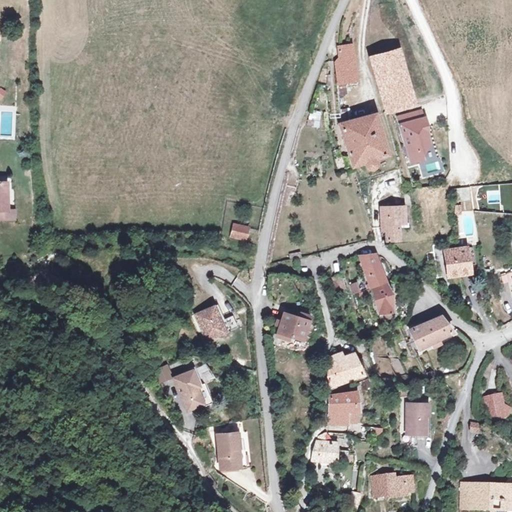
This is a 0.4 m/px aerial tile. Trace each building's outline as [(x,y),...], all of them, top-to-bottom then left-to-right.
[(368,41),(370,59),(394,51),(390,31),(369,35),(370,40),(368,41)] [(335,63),(338,83),(346,82),(359,81),(354,45),(338,47),(339,58),(335,63)] [(394,51),(370,59),(386,112),(414,103),(399,50),(394,51)] [(340,110),(341,125),(351,122),(349,109),(340,110)] [(318,129),(321,115),(309,113),(306,127),(318,129)] [(375,115),(351,122),(341,125),(354,167),(366,163),(367,166),(369,168),(370,169),(372,169),(374,169),(376,168),(377,166),(376,163),(375,160),(388,155),(375,115)] [(0,211),(13,212),(13,202),(7,202),(7,179),(4,179),(4,174),(0,173),(0,211)] [(454,188),(455,202),(469,201),(468,187),(454,188)] [(387,224),(388,243),(400,242),(399,223),(405,223),(405,206),(381,208),(382,224),(387,224)] [(232,219),(227,234),(242,238),(246,223),(232,219)] [(470,265),(467,248),(445,251),(449,276),(471,273),(470,265)] [(473,248),(467,248),(470,265),(475,264),(473,248)] [(373,288),(386,283),(376,254),(360,256),(365,274),(369,283),(366,284),(368,289),(370,288),(372,287),(373,288)] [(340,276),(332,278),(337,291),(344,288),(340,276)] [(373,288),(376,302),(378,314),(379,314),(388,313),(390,312),(390,295),(386,283),(373,288)] [(358,295),(360,300),(369,296),(367,291),(358,295)] [(298,317),(283,313),(276,336),(288,340),(289,336),(302,340),(310,316),(299,313),(298,317)] [(390,319),(388,313),(379,314),(381,321),(390,319)] [(217,316),(198,325),(210,349),(228,341),(217,316)] [(421,321),(408,329),(419,350),(450,333),(441,316),(424,325),(421,321)] [(343,353),(338,355),(343,382),(364,374),(355,353),(345,357),(343,353)] [(343,382),(338,355),(331,358),(335,385),(343,382)] [(335,385),(331,358),(329,359),(328,360),(327,373),(328,388),(335,385)] [(154,371),(159,384),(172,378),(167,366),(154,371)] [(430,380),(435,379),(430,372),(426,374),(430,380)] [(196,382),(175,391),(187,422),(205,415),(199,399),(203,397),(196,382)] [(348,426),(348,424),(348,413),(356,413),(357,412),(356,392),(328,396),(329,409),(328,411),(327,424),(348,426)] [(484,397),(487,408),(503,405),(500,394),(484,397)] [(428,403),(406,403),(406,434),(425,435),(425,416),(428,416),(428,403)] [(505,404),(503,405),(505,417),(508,417),(511,411),(511,406),(505,404)] [(505,417),(503,405),(487,408),(489,421),(505,417)] [(356,423),(356,413),(348,413),(348,424),(356,423)] [(470,432),(480,433),(481,423),(471,422),(470,432)] [(347,462),(347,455),(347,452),(337,451),(337,443),(315,442),(313,463),(347,462)] [(241,445),(220,448),(225,482),(253,478),(249,452),(245,452),(246,460),(243,460),(241,445)] [(408,486),(414,485),(413,477),(397,479),(396,475),(372,477),(374,497),(387,496),(386,494),(394,493),(394,498),(409,496),(409,494),(408,486)] [(491,489),(472,488),(472,509),(511,510),(511,485),(491,485),(491,489)]
